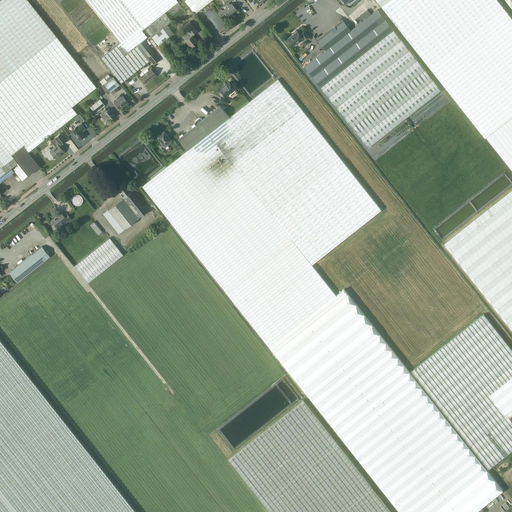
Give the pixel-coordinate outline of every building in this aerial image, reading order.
[(28,176),(40,167),(29,153),(77,114),(71,107),(96,87),(41,18),(27,0),(0,0),(0,144),(15,164),(18,163),(19,165),(28,176)] [(121,83),(150,60),(153,64),(159,59),(143,40),(147,37),(142,30),(178,2),(176,0),(86,0),(93,8),(121,42),(101,58),(121,83)] [(183,0),(189,7),(194,13),(211,0),(183,0)] [(388,0),(381,6),(441,81),(455,99),(485,138),(485,137),(511,116),(511,18),(497,0),(388,0)] [(225,13),(227,17),(236,9),(231,3),(230,4),(227,6),(222,10),(221,9),(217,12),(221,17),(225,13)] [(172,16),(182,8),(179,4),(169,12),(172,16)] [(368,147),(408,116),(441,90),(377,9),(371,14),(361,22),(351,30),(343,20),(318,40),(326,50),(304,67),(368,147)] [(368,10),(358,18),(361,22),(371,14),(368,10)] [(165,13),(145,28),(158,46),(174,34),(167,25),(172,22),(165,13)] [(187,33),(182,37),(191,47),(197,42),(192,35),(197,31),(190,21),(183,26),(187,33)] [(308,37),(304,31),(301,33),(301,34),(300,35),(297,31),(287,39),(293,46),(302,38),(303,37),(305,39),(308,37)] [(151,69),(140,76),(146,83),(156,75),(151,69)] [(108,94),(119,85),(113,77),(112,78),(107,81),(103,85),(101,86),(108,94)] [(278,79),(229,117),(209,133),(312,265),(381,210),(278,79)] [(223,88),(220,90),(223,94),(222,95),(220,100),(226,103),(228,99),(224,98),(235,89),(232,86),(233,85),(231,83),(230,83),(229,82),(223,87),(223,88)] [(118,99),(114,102),(119,109),(128,102),(123,95),(121,97),(119,95),(116,98),(118,99)] [(102,107),(97,101),(90,107),(95,113),(102,107)] [(209,133),(229,117),(220,105),(202,119),(202,118),(199,118),(197,119),(209,133)] [(104,112),(109,119),(114,115),(109,108),(106,110),(106,109),(107,108),(105,106),(99,110),(101,113),(103,111),(104,112)] [(209,133),(197,119),(195,121),(195,123),(196,124),(178,138),(188,150),(209,133)] [(79,140),(84,135),(81,132),(81,131),(85,128),(81,123),(77,126),(71,130),(79,140)] [(171,140),(169,137),(170,136),(168,133),(167,134),(164,131),(158,136),(162,141),(161,142),(165,147),(170,142),(169,141),(171,140)] [(46,156),(48,156),(50,159),(54,156),(55,158),(58,155),(58,156),(64,152),(58,145),(59,144),(60,145),(66,140),(60,133),(55,138),(51,141),(55,146),(50,150),(49,148),(45,152),(44,154),(46,156)] [(335,295),(312,265),(209,133),(188,150),(142,186),(170,221),(269,347),(335,295)] [(0,176),(15,164),(0,144),(0,176)] [(28,176),(19,164),(13,169),(22,181),(28,176)] [(124,182),(116,189),(123,198),(103,213),(118,233),(149,209),(134,189),(131,191),(124,182)] [(511,189),(443,244),(511,330),(511,189)] [(51,220),(54,224),(51,226),(54,229),(56,227),(64,221),(65,223),(70,219),(67,214),(64,216),(61,212),(51,220)] [(94,221),(90,225),(98,235),(102,231),(94,221)] [(111,237),(74,266),(87,282),(124,253),(111,237)] [(42,246),(9,272),(17,282),(50,256),(42,246)] [(503,491),(422,387),(344,289),(336,295),(335,295),(269,347),(288,371),(347,446),(399,511),(475,511),(481,508),(503,491)] [(511,350),(483,314),(411,371),(488,470),(511,450),(511,421),(508,417),(511,414),(511,350)] [(0,511),(135,511),(0,340),(0,511)] [(304,400),(229,459),(268,508),(270,511),(391,511),(388,508),(304,400)]
